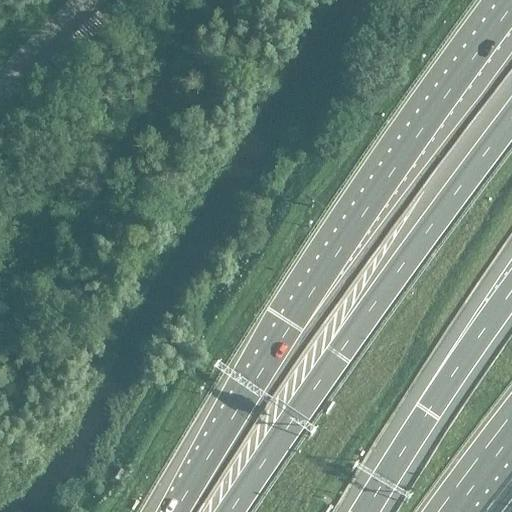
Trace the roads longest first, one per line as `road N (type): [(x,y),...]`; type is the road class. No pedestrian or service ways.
road 1 (motorway): [(511,6),(335,257),(174,511)]
road 2 (motorway): [(511,120),(231,511)]
road 3 (motorway): [(366,511),(511,290)]
